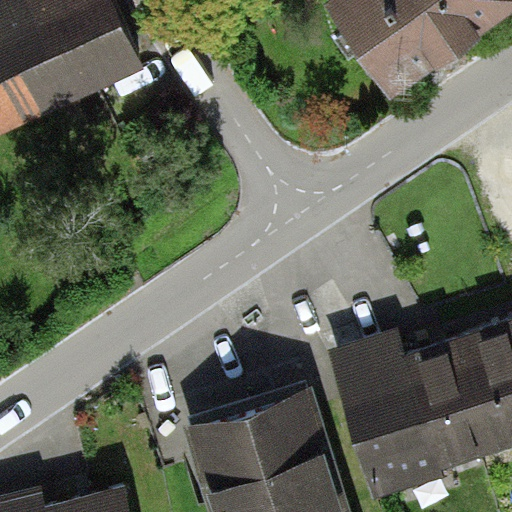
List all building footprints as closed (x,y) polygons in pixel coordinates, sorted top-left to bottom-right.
[(0,129),(147,60),(118,0),(26,0),(0,12),(0,129)] [(344,0),(396,73),(499,0),(344,0)] [(417,313),(339,335),(382,483),(511,446),(511,328),(429,352),(417,313)] [(349,511),(311,388),(197,423),(224,511),(349,511)] [(133,511),(126,484),(15,511),(133,511)]
